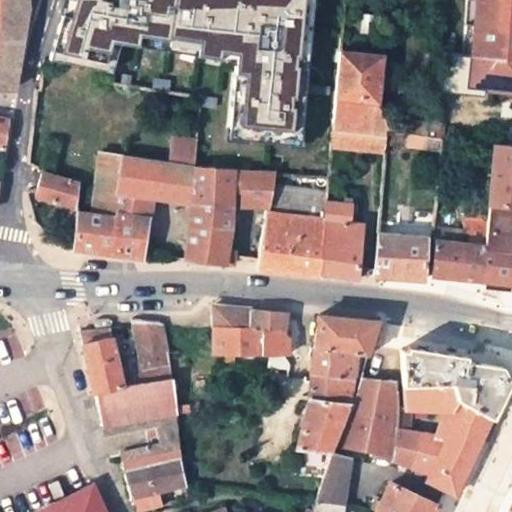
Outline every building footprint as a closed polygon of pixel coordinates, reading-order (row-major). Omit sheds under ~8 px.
[(0,0),(0,87),(15,89),(19,62),(28,8),(27,0),(0,0)] [(62,14),(49,59),(112,76),(116,63),(108,60),(112,44),(139,49),(140,41),(199,51),(198,59),(219,62),(220,54),(237,57),(230,132),(249,134),(248,143),(291,148),(292,134),(302,135),(309,57),(299,56),(301,35),(311,36),(313,14),(303,13),(304,0),(86,0),(87,0),(86,0),(74,0),(70,16),(62,14)] [(511,0),(479,0),(479,2),(473,1),(465,89),(511,96),(511,0)] [(331,143),(356,146),(360,99),(375,101),(379,54),(339,50),(331,143)] [(356,146),(366,147),(375,101),(360,99),(356,146)] [(385,130),(375,101),(366,147),(383,149),(384,143),(385,130)] [(0,151),(3,152),(8,119),(0,117),(0,151)] [(385,130),(384,143),(443,149),(445,138),(441,137),(435,136),(385,130)] [(157,162),(152,198),(191,202),(194,167),(197,142),(175,138),(172,164),(157,162)] [(511,145),(496,143),(490,204),(511,206),(511,145)] [(145,258),(152,198),(157,162),(100,152),(92,212),(78,210),(74,248),(145,258)] [(232,233),(233,203),(235,170),(194,167),(191,202),(185,261),(225,264),(232,233)] [(235,170),(233,203),(267,205),(273,172),(245,170),(235,170)] [(35,195),(76,207),(78,182),(42,171),(35,195)] [(326,200),(325,212),(320,273),(357,277),(358,275),(361,223),(348,222),(349,203),(326,200)] [(488,218),(482,280),(511,282),(511,206),(490,204),(488,218)] [(320,274),(320,273),(325,212),(320,211),(319,216),(266,210),(255,266),(320,274)] [(439,239),(436,237),(432,275),(482,280),(488,218),(465,215),(463,229),(469,230),(467,242),(439,239)] [(428,236),(433,236),(434,226),(377,222),(373,276),(425,279),(428,236)] [(433,236),(436,237),(439,239),(467,242),(469,230),(463,229),(434,226),(433,236)] [(213,305),(213,329),(285,329),(288,313),(213,305)] [(319,315),(316,345),(360,355),(366,356),(376,344),(380,321),(319,315)] [(144,365),(142,364),(119,368),(109,328),(108,328),(104,329),(102,316),(92,318),(94,330),(80,332),(95,393),(174,377),(170,362),(144,365)] [(142,364),(141,358),(134,359),(133,354),(140,353),(134,325),(120,327),(118,320),(114,321),(107,322),(108,328),(109,328),(119,368),(142,364)] [(144,365),(170,362),(168,350),(162,326),(161,321),(134,320),(134,325),(140,353),(141,358),(142,364),(144,365)] [(285,329),(213,329),(213,331),(213,351),(213,353),(226,353),(226,360),(271,368),(289,369),(289,362),(278,361),(279,353),(289,353),(289,338),(285,332),(285,329)] [(316,345),(312,371),(353,378),(356,379),(360,355),(316,345)] [(401,348),(401,384),(452,385),(455,401),(493,417),(509,386),(496,364),(401,348)] [(168,350),(170,362),(174,377),(186,375),(181,351),(168,350)] [(316,460),(328,463),(334,448),(336,441),(351,406),(348,406),(352,387),(358,388),(360,383),(353,382),(353,378),(312,371),(308,398),(302,424),(297,448),(318,451),(316,460)] [(176,389),(174,377),(95,393),(103,425),(178,413),(178,406),(177,399),(176,389)] [(393,456),(394,429),(395,408),(396,383),(361,379),(360,383),(358,388),(351,406),(336,441),(393,456)] [(401,408),(408,408),(453,410),(445,436),(417,432),(413,465),(412,469),(428,475),(426,479),(446,490),(456,494),(465,475),(493,417),(455,401),(452,385),(401,384),(401,408)] [(178,406),(178,413),(191,412),(190,405),(178,406)] [(394,429),(407,431),(408,408),(401,408),(395,408),(394,429)] [(124,475),(129,496),(160,488),(187,481),(182,453),(178,436),(177,428),(178,421),(178,413),(103,425),(111,456),(120,453),(122,461),(124,475)] [(393,461),(413,465),(417,432),(407,431),(394,429),(393,456),(393,461)] [(317,498),(340,502),(350,452),(334,448),(328,463),(324,476),(317,498)] [(49,482),(56,498),(65,493),(59,477),(49,482)] [(391,482),(376,511),(435,511),(436,511),(439,506),(391,482)] [(163,504),(160,488),(129,496),(138,511),(163,504)] [(99,511),(90,491),(44,511),(99,511)] [(337,511),(340,502),(317,498),(312,511),(337,511)]
